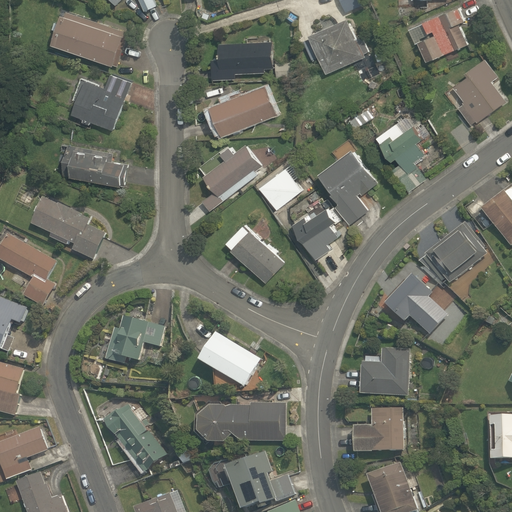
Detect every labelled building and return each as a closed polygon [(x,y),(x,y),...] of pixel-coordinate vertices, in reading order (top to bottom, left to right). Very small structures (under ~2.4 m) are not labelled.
[(157,0),(142,0),(147,12),(160,6),(157,0)] [(367,0),(343,0),(349,12),(369,4),(367,0)] [(466,20),(460,3),(421,16),(423,22),(408,27),(414,45),(419,43),(424,60),(469,45),(462,22),(466,20)] [(121,67),(133,33),(71,12),(68,19),(65,18),(57,43),(59,43),(58,45),(121,67)] [(300,17),(293,13),(290,18),(296,23),(300,17)] [(361,39),(353,19),(314,36),(315,38),(306,42),(314,61),(323,57),(330,75),(368,57),(368,55),(372,53),(366,37),(361,39)] [(277,69),(276,42),(224,44),(224,60),(215,60),(216,81),(240,80),(239,74),(268,73),(268,69),(277,69)] [(499,76),(485,55),(465,68),(468,73),(452,84),(465,104),(457,110),(468,127),(508,101),(493,80),(499,76)] [(297,63),(278,63),(279,79),(297,78),(297,63)] [(89,81),(76,115),(88,119),(87,122),(94,125),(95,122),(118,131),(135,83),(114,75),(109,89),(89,81)] [(235,99),(216,107),(227,137),(282,115),(271,86),(246,95),(245,92),(234,97),(235,99)] [(26,90),(22,101),(41,109),(46,98),(26,90)] [(432,131),(415,109),(378,137),(396,162),(399,160),(407,170),(399,176),(411,192),(429,178),(416,161),(427,152),(419,141),(432,131)] [(65,176),(127,187),(132,164),(115,161),(117,153),(72,145),(65,176)] [(262,175),(259,172),(267,166),(251,145),(239,153),(235,147),(226,154),(231,161),(209,177),(220,191),(227,201),(262,175)] [(379,183),(353,147),(319,171),(340,200),(334,204),(349,224),(370,209),(361,195),(379,183)] [(304,189),(286,166),(260,186),(277,209),(304,189)] [(41,192),(25,185),(17,202),(32,209),(41,192)] [(511,247),(511,246),(511,186),(484,206),(511,247)] [(214,211),(227,201),(220,191),(206,201),(214,211)] [(63,206),(49,199),(36,225),(55,234),(53,238),(70,246),(72,242),(79,246),(76,251),(98,261),(110,235),(93,226),(95,221),(87,217),(88,216),(64,205),(63,206)] [(340,221),(328,203),(310,214),(309,212),(293,222),(317,259),(332,249),(328,243),(340,236),(333,225),(340,221)] [(489,255),(465,224),(426,254),(450,285),(489,255)] [(238,249),(236,251),(270,284),(290,263),(257,231),(255,232),(249,226),(232,243),(238,249)] [(0,255),(0,258),(37,279),(28,297),(47,308),(60,286),(55,283),(56,282),(52,280),(61,263),(12,235),(0,255)] [(432,332),(449,312),(428,295),(434,288),(414,272),(387,303),(407,320),(411,314),(432,332)] [(27,325),(32,309),(1,297),(0,298),(0,350),(7,353),(8,351),(12,353),(18,339),(13,337),(18,322),(27,325)] [(161,346),(167,327),(124,316),(121,328),(116,327),(107,358),(126,363),(128,357),(140,360),(145,342),(161,346)] [(262,359),(217,331),(200,358),(245,386),(262,359)] [(408,396),(409,350),(383,349),(382,355),(365,354),(364,394),(408,396)] [(0,391),(2,392),(0,398),(0,411),(19,417),(26,395),(22,394),(29,370),(0,362),(0,391)] [(251,402),(251,405),(232,404),(228,406),(227,404),(210,404),(199,414),(198,429),(209,440),(226,441),(234,433),(241,440),(287,440),(287,403),(251,402)] [(118,409),(105,419),(145,472),(169,454),(148,427),(151,424),(147,418),(143,421),(129,404),(119,411),(118,409)] [(404,406),(374,406),(373,423),(355,423),(355,451),(404,451),(404,406)] [(511,413),(490,413),(490,458),(511,457),(511,413)] [(0,451),(10,480),(36,470),(32,460),(28,461),(28,460),(53,450),(43,427),(0,443),(0,451)] [(266,450),(226,464),(242,508),(258,502),(260,507),(268,504),(267,501),(276,498),(278,501),(296,494),(289,475),(272,481),(269,472),(274,470),(266,450)] [(412,511),(419,510),(400,462),(364,475),(377,511),(412,511)] [(45,472),(20,482),(31,511),(72,511),(65,494),(56,498),(51,484),(49,485),(45,472)] [(22,500),(15,484),(5,488),(12,504),(22,500)] [(186,511),(179,490),(171,493),(171,492),(134,506),(136,511),(186,511)] [(302,511),(297,499),(268,511),(302,511)]
